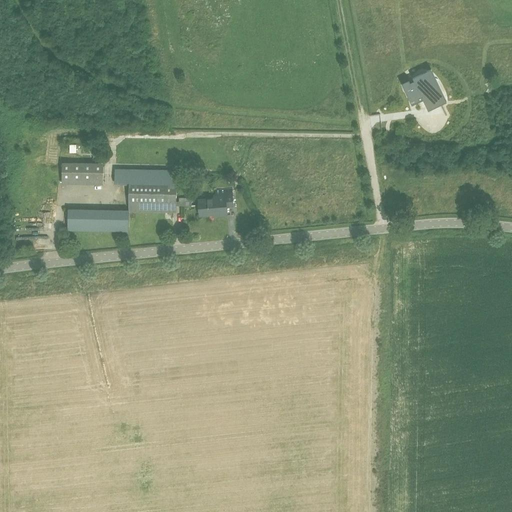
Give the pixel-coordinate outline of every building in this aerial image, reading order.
[(409,79),(402,83),(412,105),(423,99),(428,110),(440,105),(445,116),(447,115),(441,104),(447,101),(446,101),(441,103),(427,75),(428,75),(428,74),(427,74),(426,72),(431,69),(413,77),(414,80),(410,82),(409,79)] [(62,184),(103,185),(104,167),(62,166),(62,184)] [(114,183),(129,183),(128,209),(68,208),(67,230),(128,231),(129,211),(176,212),(177,169),(115,168),(114,183)] [(216,198),(199,199),(200,215),(216,214),(216,216),(227,215),(226,207),(233,206),(232,189),(215,190),(216,198)] [(191,198),(179,197),(179,206),(191,206),(191,198)]
